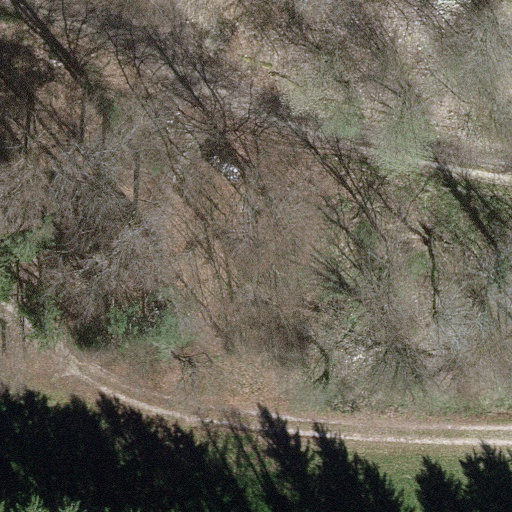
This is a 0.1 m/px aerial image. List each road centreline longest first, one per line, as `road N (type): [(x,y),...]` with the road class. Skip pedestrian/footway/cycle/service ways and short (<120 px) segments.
road 1 (track): [(511,182),(353,140),(112,33),(0,2)]
road 2 (track): [(511,428),(187,407)]
road 3 (track): [(0,302),(70,369),(187,407)]
